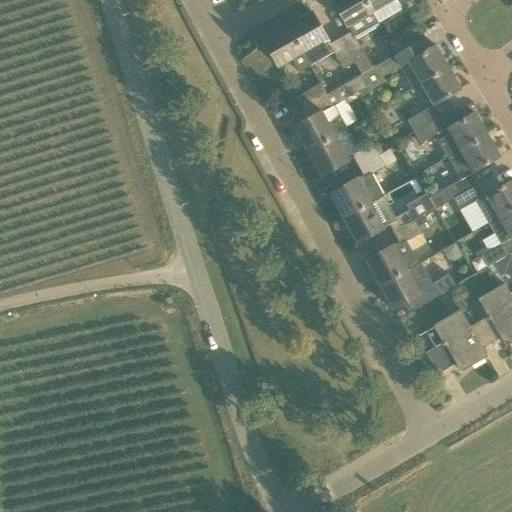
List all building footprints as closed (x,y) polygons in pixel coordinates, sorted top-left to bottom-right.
[(352,31),(340,38),(354,61),(362,74),(373,67),(354,36),(378,22),(364,0),(332,0),(348,26),(349,26),(352,31)] [(378,22),(384,19),(402,9),(396,0),(364,0),(378,22)] [(330,44),(327,38),(311,11),(287,25),(310,65),(333,51),(343,68),(354,61),(340,38),(330,44)] [(310,65),(287,25),(262,39),(278,66),(292,58),(299,71),(310,65)] [(413,29),(396,39),(389,43),(396,54),(403,50),(419,41),(420,40),(413,29)] [(419,41),(403,50),(396,54),(393,55),(394,56),(373,68),(373,67),(362,74),(358,76),(365,87),(368,91),(385,81),(383,77),(399,67),(412,88),(421,83),(448,67),(435,45),(425,51),(419,41)] [(433,104),(461,88),(448,67),(421,83),(433,104)] [(306,150),(335,135),(347,128),(333,105),(365,87),(358,76),(327,94),(303,108),(308,118),(293,126),(306,150)] [(303,108),(327,94),(320,83),(296,97),(303,108)] [(414,131),(435,119),(428,108),(407,120),(414,131)] [(458,151),(487,134),(474,112),(447,128),(450,134),(438,141),(447,157),(458,151)] [(420,142),(441,130),(435,119),(414,131),(420,142)] [(487,134),(458,151),(470,172),(500,155),(487,134)] [(320,175),(348,160),(335,135),(306,150),(320,175)] [(358,166),(379,154),(373,143),(352,154),(358,166)] [(383,195),(371,173),(385,165),(379,154),(358,166),(364,175),(358,178),(358,177),(329,193),(342,217),(383,195)] [(436,208),(453,198),(474,186),(468,175),(460,179),(430,197),(436,208)] [(511,209),(511,179),(486,195),(485,194),(480,197),(474,186),(453,198),(460,209),(475,200),(489,223),(511,209)] [(388,221),(394,233),(415,222),(423,217),(435,211),(426,194),(406,205),(408,210),(388,221)] [(356,242),(385,226),(378,214),(390,208),(383,195),(342,217),(356,242)] [(474,273),(493,263),(509,253),(502,242),(510,237),(511,238),(511,237),(511,209),(489,223),(500,244),(475,258),(471,250),(463,254),(474,273)] [(407,240),(421,232),(415,222),(394,233),(399,242),(394,245),(394,244),(365,259),(378,284),(421,262),(421,261),(418,263),(407,240)] [(432,284),(421,262),(378,284),(392,309),(407,300),(413,310),(430,300),(455,285),(448,274),(432,284)] [(511,296),(504,283),(478,298),(488,315),(469,326),(482,347),(500,337),(505,345),(511,341),(511,296)] [(482,347),(469,326),(460,309),(433,324),(444,342),(425,352),(438,373),(456,363),(461,371),(487,356),(482,347)]
